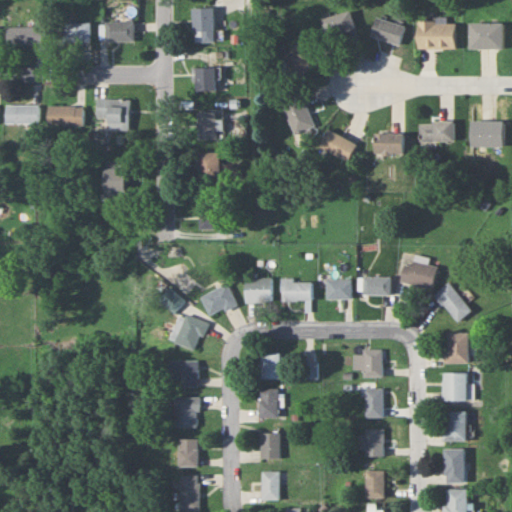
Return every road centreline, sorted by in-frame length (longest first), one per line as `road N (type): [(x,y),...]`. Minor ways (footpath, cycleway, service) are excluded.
road 1 (residential): [(162,0),(165,233)]
road 2 (residential): [(394,328),(413,339),(416,351),(417,511)]
road 3 (residential): [(238,331),(231,350),(237,511)]
road 4 (residential): [(0,73),(163,73)]
road 5 (residential): [(238,331),(394,328)]
road 6 (residential): [(511,82),(360,83)]
